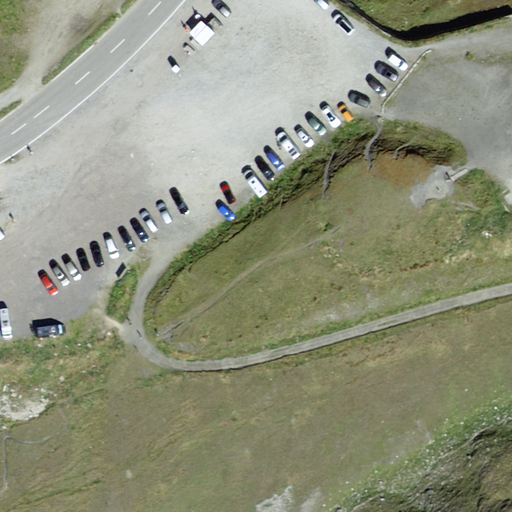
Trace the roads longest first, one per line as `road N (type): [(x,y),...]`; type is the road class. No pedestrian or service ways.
road 1 (track): [(511,287),(230,363),(180,365),(134,337)]
road 2 (track): [(259,0),(282,37),(158,259)]
road 3 (primary): [(161,0),(97,65),(0,140)]
